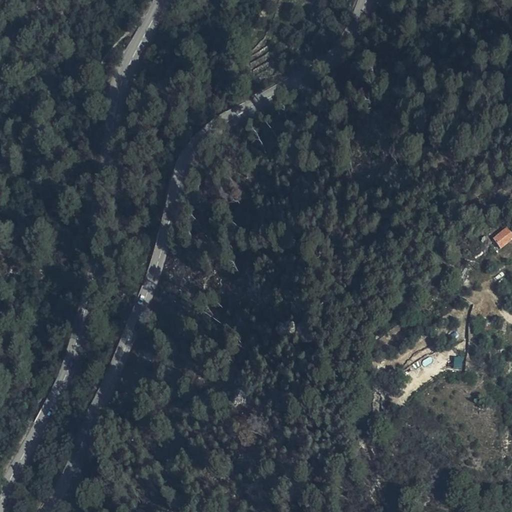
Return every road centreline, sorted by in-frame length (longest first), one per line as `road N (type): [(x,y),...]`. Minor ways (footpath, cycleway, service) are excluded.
road 1 (tertiary): [(365,0),(326,57),(200,142),(130,331),(48,511)]
road 2 (tertiary): [(0,504),(78,329),(121,96),(161,0)]
